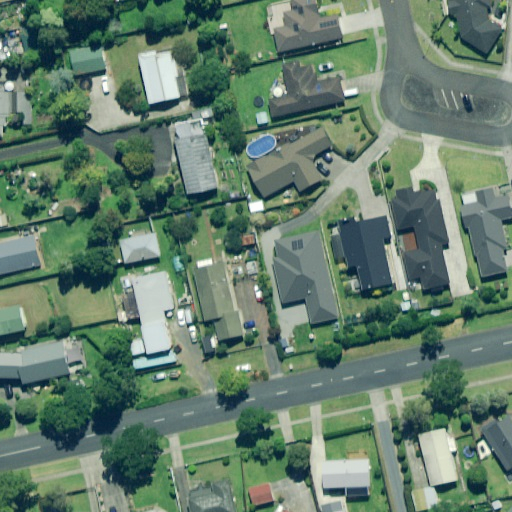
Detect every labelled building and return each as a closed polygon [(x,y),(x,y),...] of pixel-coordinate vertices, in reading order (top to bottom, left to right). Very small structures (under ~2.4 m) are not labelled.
[(321,20),(316,0),(292,0),(291,0),(294,12),(283,14),(286,28),(273,31),(279,53),(343,38),(338,16),(321,20)] [(488,9),(494,7),(491,0),(452,0),(447,1),(451,17),(458,16),(463,39),(488,55),(503,31),(491,23),(488,9)] [(39,52),(32,27),(19,30),(26,55),(39,52)] [(104,69),(98,45),(70,52),(76,76),(104,69)] [(158,56),(157,52),(140,56),(151,104),(190,95),(186,80),(180,81),(173,53),(158,56)] [(313,63),(283,70),(289,97),(268,101),(272,118),(345,102),(340,78),(318,83),(313,63)] [(0,139),(3,139),(3,125),(13,125),(30,125),(30,94),(3,94),(3,87),(0,87),(0,139)] [(205,136),(202,122),(178,127),(181,140),(177,141),(189,195),(220,189),(208,135),(205,136)] [(333,147),(324,129),(247,166),(263,198),(296,183),(300,192),(323,181),(311,158),(333,147)] [(414,189),(395,193),(397,199),(391,200),(394,212),(399,232),(416,228),(421,251),(403,256),(412,294),(450,285),(441,246),(450,244),(437,189),(415,194),(414,189)] [(466,230),(467,229),(476,258),(477,257),(484,279),(508,272),(502,252),(509,249),(501,223),(511,219),(511,213),(507,197),(496,201),(493,189),(475,195),(478,204),(459,209),(466,230)] [(266,210),(263,201),(250,205),(252,214),(266,210)] [(391,239),(386,217),(341,227),(350,269),(358,267),(363,291),(392,284),(382,240),(391,239)] [(340,319),(321,233),(275,243),(278,258),(272,259),(283,305),(306,300),(311,325),(340,319)] [(161,257),(156,234),(123,242),(128,264),(161,257)] [(0,275),(40,266),(33,237),(0,244),(0,275)] [(234,313),(224,264),(196,270),(207,321),(216,320),(220,341),(243,336),(238,312),(234,313)] [(175,309),(167,273),(134,280),(150,355),(173,350),(164,312),(175,309)] [(0,336),(25,330),(20,307),(0,311),(0,336)] [(0,379),(23,379),(25,386),(70,376),(63,344),(18,354),(0,354),(0,379)] [(511,471),(511,417),(511,416),(484,432),(508,472),(511,470),(511,471)] [(449,440),(446,430),(420,436),(432,487),(458,481),(451,452),(457,450),(454,439),(449,440)] [(370,487),(369,460),(323,462),(324,489),(370,487)] [(236,511),(229,479),(189,488),(192,500),(188,501),(190,511),(236,511)] [(274,501),(269,484),(250,489),(254,507),(274,501)] [(417,511),(439,508),(434,487),(422,489),(421,487),(412,489),(416,511),(417,511)] [(344,511),(342,502),(321,506),(321,511),(344,511)]
